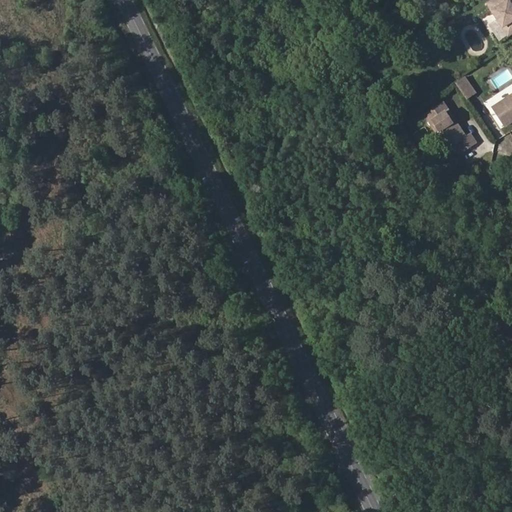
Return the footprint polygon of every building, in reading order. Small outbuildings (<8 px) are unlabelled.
[(511,0),(491,0),(489,1),(510,33),(511,31),(511,0)] [(469,100),(479,93),(466,76),(457,83),(469,100)] [(511,124),(511,99),(500,107),(511,125),(511,124)] [(433,116),(447,136),(453,138),(458,145),(462,145),(467,143),(472,150),(484,141),(479,133),(475,136),(468,127),(464,128),(460,122),(463,120),(451,102),(433,116)] [(467,143),(462,145),(468,153),(472,150),(467,143)]
